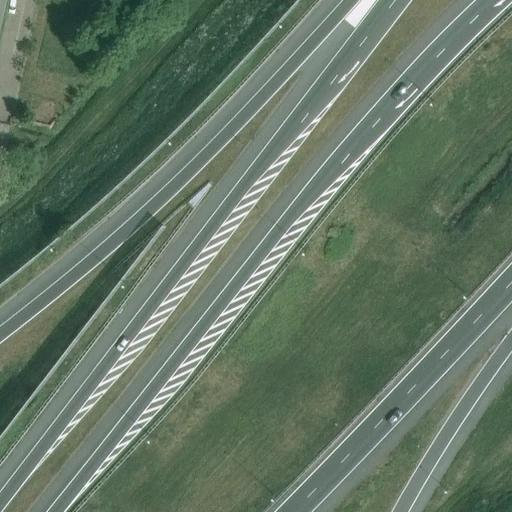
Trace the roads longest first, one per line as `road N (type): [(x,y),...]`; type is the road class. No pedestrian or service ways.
road 1 (motorway): [(494,0),(269,238),(50,511)]
road 2 (motorway): [(389,0),(0,498)]
road 3 (motorway): [(351,0),(186,177),(0,332)]
road 4 (motorway): [(291,511),(511,277)]
road 5 (motorway): [(400,511),(511,341)]
